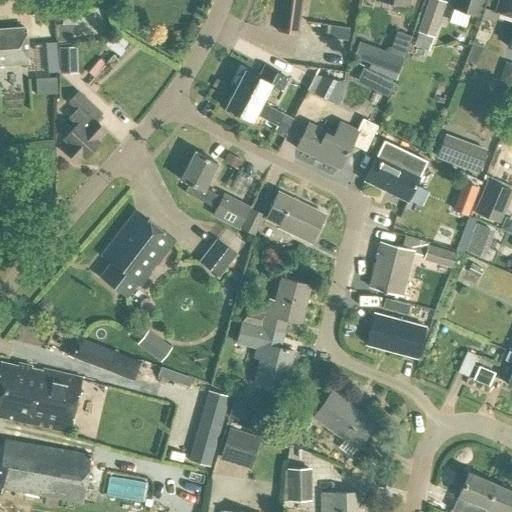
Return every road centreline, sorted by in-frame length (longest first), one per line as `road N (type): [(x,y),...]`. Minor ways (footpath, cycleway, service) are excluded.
road 1 (residential): [(437,425),(403,389),(337,360),(327,347),(355,215),(349,202),(166,106)]
road 2 (residential): [(0,300),(166,106)]
road 3 (residential): [(166,106),(224,0)]
